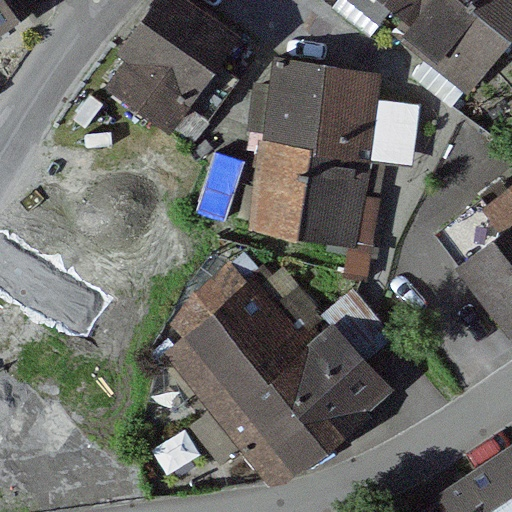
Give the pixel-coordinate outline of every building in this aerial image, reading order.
[(0,0),(0,28),(37,0),(0,0)] [(245,33),(199,0),(164,0),(107,78),(175,128),(245,33)] [(511,47),(511,0),(404,0),(399,6),(486,79),(511,47)] [(381,76),(284,62),(258,235),(356,250),(381,76)] [(163,239),(90,173),(0,272),(0,320),(50,365),(163,239)] [(511,189),(451,235),(511,316),(511,189)] [(387,372),(284,266),(186,362),(290,467),(387,372)] [(220,267),(192,303),(213,319),(241,284),(220,267)] [(511,511),(511,450),(453,494),(466,511),(511,511)]
